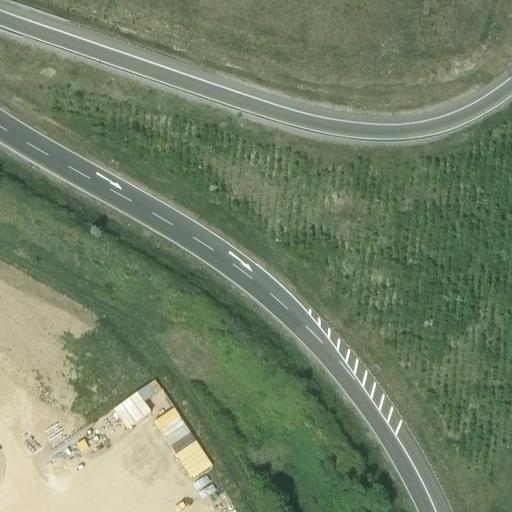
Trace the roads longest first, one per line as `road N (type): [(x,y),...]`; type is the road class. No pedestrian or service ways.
road 1 (motorway): [(0,127),(198,243),(285,308),(352,376),(409,454),(434,511)]
road 2 (motorway): [(511,86),(428,127),(341,129),(0,18)]
